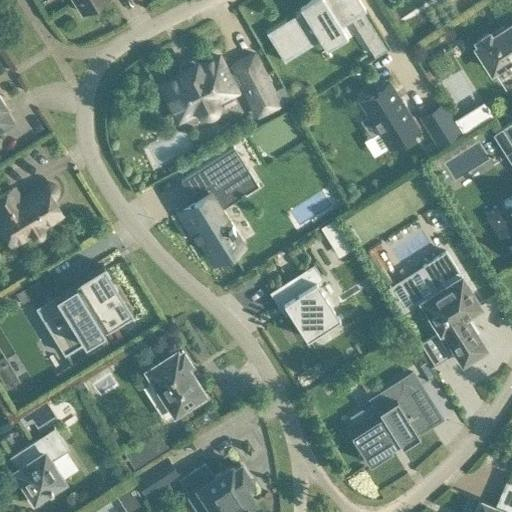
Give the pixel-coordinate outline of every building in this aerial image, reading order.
[(74,0),(82,12),(101,0),(74,0)] [(295,14),(266,32),(284,61),(320,39),(325,48),(347,35),(341,26),(366,10),(359,0),(307,0),(297,6),(300,11),(295,14)] [(434,0),(407,0),(405,1),(415,18),(437,5),(434,0)] [(370,22),(358,29),(374,55),(386,48),(370,22)] [(511,22),(505,27),(491,37),(488,33),(476,40),(479,44),(476,46),(491,69),(507,59),(511,67),(511,66),(511,22)] [(228,76),(218,56),(198,66),(196,61),(179,70),(181,74),(161,84),(178,118),(197,109),(200,111),(203,113),(207,114),(211,112),(214,110),(216,107),(217,103),(216,99),(235,90),(234,87),(242,83),(249,97),(269,87),(270,86),(254,53),(232,64),(236,72),(228,76)] [(122,81),(127,68),(109,62),(105,74),(122,81)] [(468,110),(498,93),(488,76),(459,93),(468,110)] [(419,128),(389,81),(360,100),(369,115),(361,120),(371,135),(379,130),(389,147),(419,128)] [(288,98),(282,86),(276,89),(282,101),(288,98)] [(0,129),(13,122),(3,106),(5,105),(0,97),(0,129)] [(460,133),(442,105),(422,118),(440,146),(460,133)] [(511,120),(501,128),(511,144),(511,148),(511,149),(511,120)] [(194,201),(179,210),(193,232),(191,232),(197,241),(200,238),(214,260),(242,243),(232,227),(234,226),(231,222),(229,223),(220,208),(228,202),(220,189),(249,170),(234,145),(181,179),(194,200),(193,200),(194,201)] [(13,187),(0,195),(0,224),(9,240),(11,243),(12,244),(13,244),(30,233),(32,235),(34,236),(36,237),(38,237),(41,236),(43,234),(44,232),(44,230),(44,227),(43,225),(61,214),(51,197),(53,196),(54,194),(56,192),(56,190),(56,188),(55,186),(53,184),(51,183),(49,182),(47,183),(45,184),(20,199),(13,187)] [(510,243),(509,244),(511,249),(511,196),(503,202),(503,203),(499,205),(511,225),(511,243),(510,244),(510,243)] [(437,289),(420,300),(439,330),(442,329),(462,361),(485,347),(465,315),(480,305),(461,274),(446,251),(422,265),(437,289)] [(97,268),(104,265),(103,263),(35,305),(48,327),(51,325),(65,348),(62,349),(64,353),(132,311),(119,290),(113,294),(97,268)] [(269,291),(278,305),(285,301),(308,337),(327,325),(324,320),(335,313),(315,282),(322,277),(313,263),(269,291)] [(421,342),(434,364),(449,355),(435,333),(421,342)] [(165,416),(203,392),(185,364),(189,362),(182,350),(178,353),(176,350),(147,369),(165,395),(155,401),(165,416)] [(417,430),(429,423),(409,391),(420,384),(412,372),(371,398),(381,414),(350,433),(369,463),(392,449),(390,447),(399,442),(401,445),(419,434),(417,430)] [(58,411),(49,398),(30,410),(38,424),(58,411)] [(63,479),(55,467),(49,459),(67,448),(54,429),(11,456),(18,467),(15,469),(26,485),(22,488),(33,504),(41,498),(39,495),(63,479)] [(149,439),(126,454),(134,466),(157,452),(149,439)] [(167,456),(134,477),(145,495),(178,473),(167,456)] [(243,483),(250,479),(240,463),(233,468),(231,465),(213,477),(204,463),(181,478),(190,492),(189,496),(197,508),(201,509),(209,503),(214,511),(238,511),(239,511),(240,508),(243,506),(244,508),(248,505),(248,503),(253,499),(243,483)] [(511,511),(511,484),(506,482),(496,507),(482,501),(481,502),(479,501),(473,511),(511,511)]
